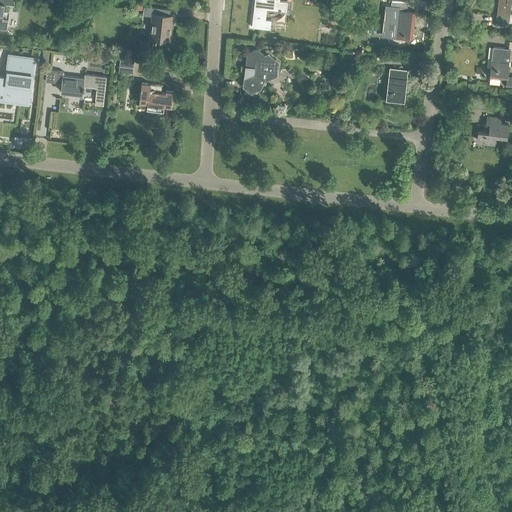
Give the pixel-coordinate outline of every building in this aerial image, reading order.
[(0,0),(0,26),(7,28),(8,19),(2,18),(3,10),(6,11),(7,5),(14,5),(14,0),(0,0)] [(255,0),(252,28),(270,30),(271,21),(265,20),(267,10),(279,11),(279,12),(281,12),(281,11),(286,12),(287,2),(280,2),(279,0),(255,0)] [(511,0),(497,0),(496,17),(509,19),(511,4),(511,3),(511,0)] [(144,7),(143,15),(144,15),(154,16),(151,38),(150,38),(155,39),(155,41),(157,41),(157,39),(170,41),(171,33),(167,32),(168,28),(170,29),(172,17),(173,17),(173,16),(170,16),(170,10),(144,7)] [(412,37),(413,37),(413,34),(412,34),(413,30),(414,30),(414,27),(413,27),(414,19),(415,19),(415,16),(414,16),(415,13),(398,12),(395,36),(394,36),(394,37),(412,39),(412,37)] [(493,48),(492,60),(491,60),(491,61),(492,61),(491,68),(490,68),(489,78),(506,80),(505,86),(511,87),(511,77),(507,76),(510,49),(493,47),(493,48)] [(265,82),(278,77),(279,63),(268,54),(265,56),(256,49),(247,53),(245,67),(247,67),(246,76),(244,77),(243,87),(252,93),(261,89),(265,82)] [(325,64),(326,50),(319,50),(318,63),(325,64)] [(0,95),(29,100),(34,59),(8,55),(6,72),(7,72),(7,77),(0,75),(0,95)] [(120,60),(119,71),(132,73),(134,62),(120,60)] [(386,103),(392,103),(404,105),(408,71),(389,69),(388,78),(390,78),(390,84),(392,84),(391,91),(387,90),(386,103)] [(84,86),(97,88),(95,105),(104,106),(107,77),(85,74),(84,78),(63,75),(64,72),(47,70),(46,82),(62,84),(61,91),(69,92),(69,95),(83,96),(83,90),(84,90),(85,87),(84,87),(84,86)] [(166,93),(161,92),(162,85),(142,83),(139,102),(148,103),(147,108),(156,109),(156,111),(164,112),(164,105),(172,106),(173,92),(166,91),(166,93)] [(486,116),(485,131),(478,130),(477,139),(484,140),(483,144),(495,145),(496,137),(507,138),(509,124),(501,123),(501,118),(486,116)] [(22,137),(22,147),(29,147),(30,138),(22,137)]
